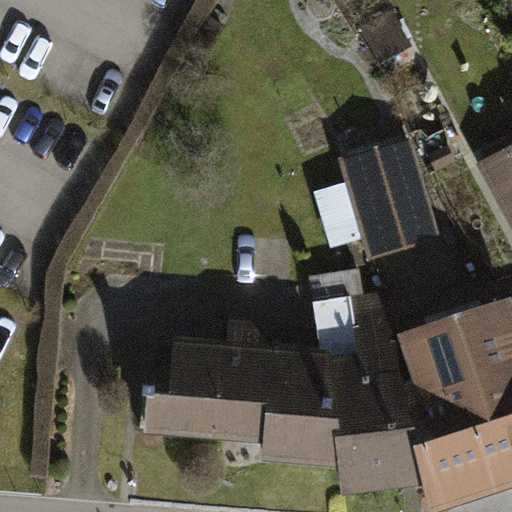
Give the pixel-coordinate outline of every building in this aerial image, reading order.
[(379,15),(358,26),(376,61),(398,50),(379,15)] [(335,163),(341,180),(389,165),(394,182),(380,186),(400,249),(432,240),(404,141),(335,163)] [(511,145),(472,166),(511,244),(511,145)] [(394,182),(389,165),(341,180),(365,260),(400,249),(380,186),(394,182)] [(341,503),(423,491),(410,452),(396,343),(389,293),(362,297),(358,272),(309,279),(320,354),(337,474),(341,503)] [(511,306),(396,343),(410,452),(423,491),(429,511),(460,511),(511,495),(511,306)] [(145,442),(265,450),(272,351),(260,350),(262,328),(230,326),(228,347),(173,343),(172,361),(143,359),(140,405),(147,405),(145,442)] [(337,474),(320,354),(272,351),(265,450),(263,468),(337,474)]
